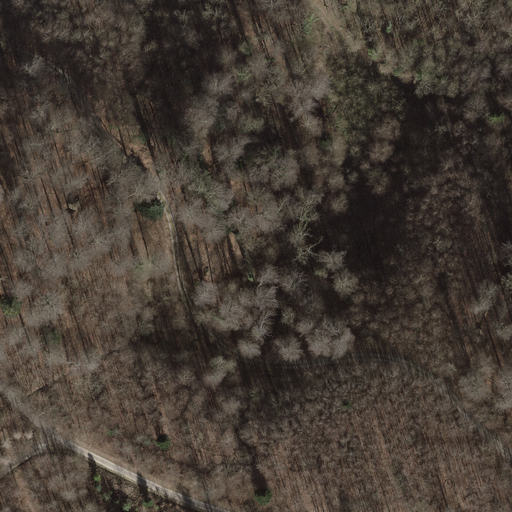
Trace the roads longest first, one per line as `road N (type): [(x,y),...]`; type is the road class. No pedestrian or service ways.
road 1 (track): [(0,44),(69,81),(105,138),(158,193),(171,218),(186,299),(216,342),(272,365),(361,356),(400,361),(511,455)]
road 2 (track): [(219,511),(53,434),(0,386)]
road 3 (track): [(511,114),(402,84),(350,49),(308,0)]
